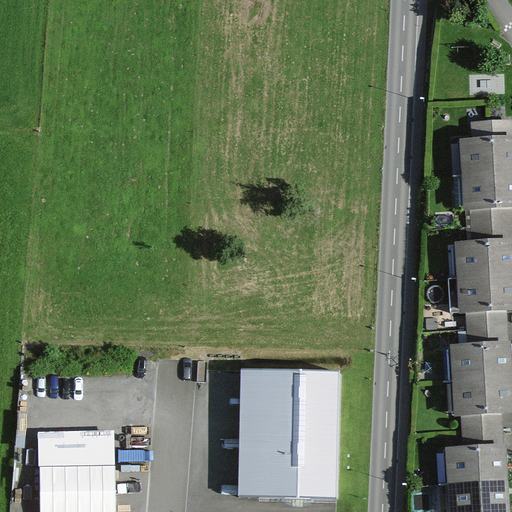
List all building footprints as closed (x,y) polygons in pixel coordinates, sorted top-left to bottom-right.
[(511,144),(464,147),(466,180),(511,177),(511,144)] [(511,177),(466,180),(468,213),(511,210),(511,177)] [(511,247),(459,250),(461,283),(511,280),(511,247)] [(511,280),(461,283),(462,315),(511,313),(511,280)] [(508,350),(455,354),(457,386),(510,383),(508,350)] [(341,379),(242,378),(240,503),(339,504),(341,379)] [(510,383),(457,386),(459,418),(511,415),(510,383)] [(503,454),(450,457),(452,489),(504,486),(503,454)] [(42,511),(119,511),(119,460),(34,461),(34,494),(42,494),(42,511)] [(505,511),(504,486),(452,489),(452,511),(505,511)]
